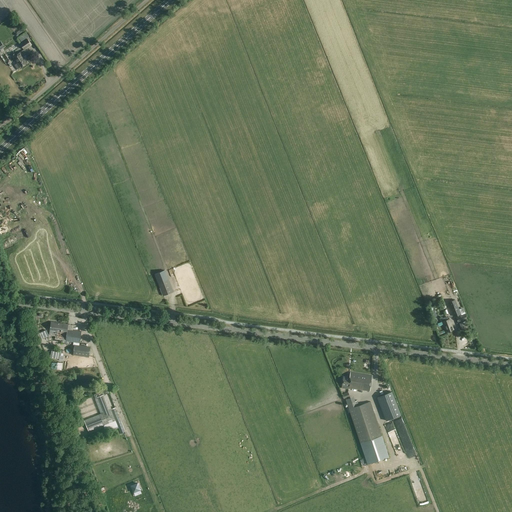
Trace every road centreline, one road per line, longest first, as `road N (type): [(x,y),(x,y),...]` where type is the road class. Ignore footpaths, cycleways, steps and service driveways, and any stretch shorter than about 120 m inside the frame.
road 1 (tertiary): [(511,365),(0,300)]
road 2 (primary): [(0,150),(170,0)]
road 3 (unclassified): [(0,128),(147,0)]
